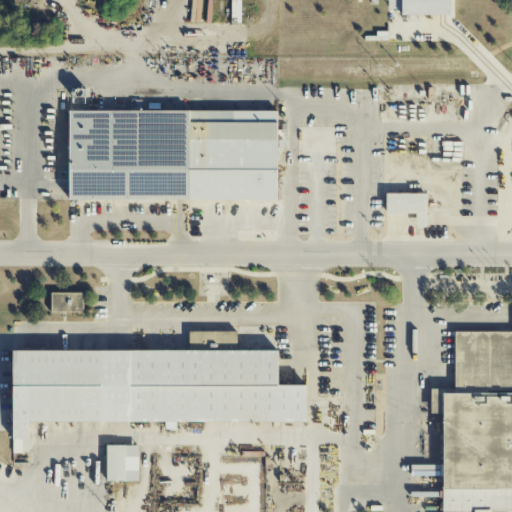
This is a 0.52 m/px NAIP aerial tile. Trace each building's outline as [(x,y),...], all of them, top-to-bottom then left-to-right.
[(388,0),(388,9),(401,9),(401,15),(450,15),(450,0),(388,0)] [(68,200),(68,111),(277,110),(278,200),(68,200)] [(385,213),(385,194),(425,194),(425,213),(385,213)] [(84,313),(83,293),(50,294),(51,314),(84,313)] [(13,351),(13,451),(28,451),(28,422),(306,421),(306,386),(278,386),(278,350),(236,350),(235,331),(189,331),(189,350),(13,351)] [(511,511),(511,331),(454,331),(454,393),(442,393),(442,511),(511,511)] [(106,446),(139,445),(139,479),(107,480),(106,446)]
